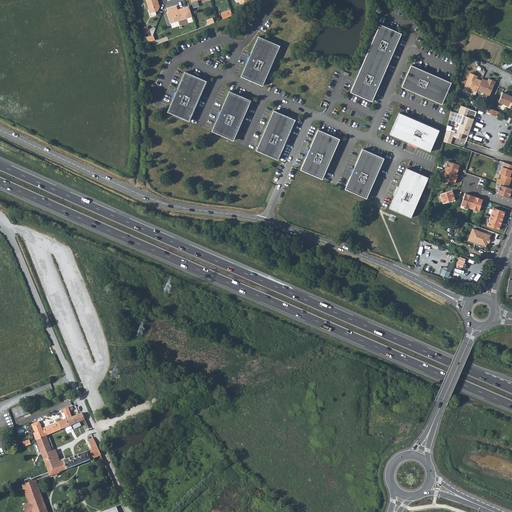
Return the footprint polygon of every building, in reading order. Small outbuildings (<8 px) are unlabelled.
[(146,0),(151,14),(151,13),(156,12),(158,11),(160,7),(159,7),(158,4),(159,4),(157,0),(146,0)] [(192,16),(189,5),(178,9),(177,5),(168,8),(170,11),(167,12),(171,22),(192,16)] [(401,35),(379,25),(350,93),(371,102),(401,35)] [(258,36),(240,76),(262,86),(279,46),(258,36)] [(511,59),(502,64),(504,69),(511,64),(511,59)] [(411,66),(401,88),(441,105),(451,84),(411,66)] [(476,92),(481,80),(476,78),(477,75),(470,72),(464,87),(476,92)] [(184,73),(167,113),(188,122),(206,82),(184,73)] [(487,80),(482,78),(477,90),(489,95),(495,81),(488,78),(487,80)] [(229,92),(211,132),(233,141),(250,101),(229,92)] [(511,98),(511,94),(509,94),(509,95),(507,94),(503,92),(498,101),(508,106),(511,98)] [(460,123),(456,133),(455,137),(460,139),(462,133),(468,135),(476,111),(469,109),(469,108),(460,105),(458,113),(451,110),(449,119),(460,123)] [(273,111),(256,151),(277,161),(294,121),(273,111)] [(398,114),(389,136),(429,153),(438,132),(398,114)] [(317,130),(300,171),(321,180),(339,140),(317,130)] [(445,134),(443,141),(450,144),(453,136),(445,134)] [(362,150),(344,190),(366,199),(383,159),(362,150)] [(460,164),(448,160),(445,169),(446,170),(443,179),(455,183),(458,174),(457,173),(460,164)] [(511,177),(510,177),(511,171),(511,170),(511,166),(511,164),(505,162),(503,167),(502,167),(500,174),(502,175),(500,178),(498,178),(497,183),(501,184),(509,187),(511,177)] [(406,168),(389,209),(411,219),(428,178),(406,168)] [(509,197),(511,189),(511,187),(509,187),(501,184),(498,193),(509,197)] [(443,203),(455,199),(452,190),(440,194),(443,203)] [(474,196),(465,193),(461,204),(470,207),(479,210),(483,199),(474,196)] [(488,225),(499,229),(502,220),(505,211),(494,207),(491,216),(488,225)] [(490,235),(472,229),(468,241),(486,247),(490,235)] [(441,242),(459,248),(460,245),(443,238),(441,242)] [(418,253),(425,254),(427,247),(420,246),(418,253)] [(458,255),(455,266),(463,268),(466,258),(458,255)] [(407,256),(404,264),(411,267),(412,267),(414,259),(407,256)] [(442,267),(440,274),(449,277),(453,262),(450,261),(448,268),(442,267)] [(33,432),(36,439),(46,435),(84,418),(81,413),(79,414),(42,429),(40,424),(37,422),(34,424),(32,427),(35,432),(33,432)] [(63,469),(101,455),(93,438),(88,440),(92,450),(61,461),(56,450),(52,451),(46,435),(36,439),(39,448),(41,456),(43,455),(49,472),(31,478),(31,477),(25,479),(27,484),(23,485),(29,501),(23,503),(26,511),(31,509),(32,511),(47,511),(36,480),(63,469)]
